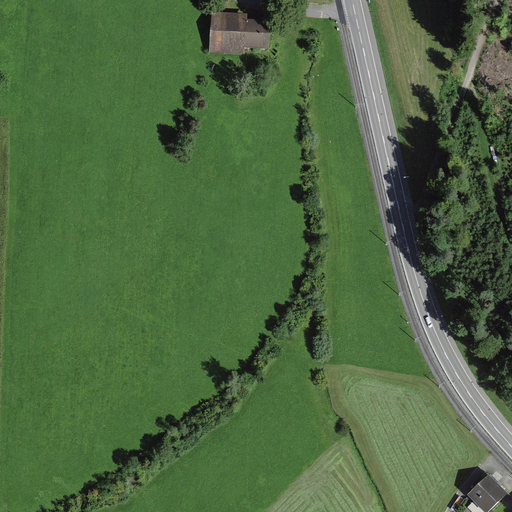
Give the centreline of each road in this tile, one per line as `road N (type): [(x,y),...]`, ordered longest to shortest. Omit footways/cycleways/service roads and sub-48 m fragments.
road 1 (primary): [(354,6),(420,292),(443,351),(511,447)]
road 2 (track): [(493,0),(405,236)]
